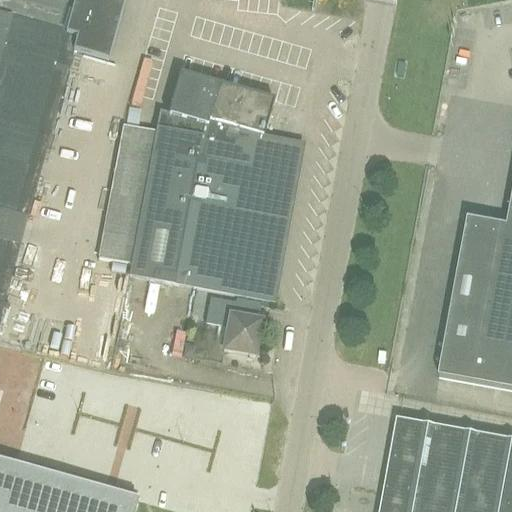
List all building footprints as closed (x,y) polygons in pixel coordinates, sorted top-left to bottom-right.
[(0,0),(0,317),(73,53),(107,63),(121,11),(83,0),(0,0)] [(275,103),(181,77),(169,118),(161,115),(127,280),(275,307),(305,145),(266,138),(275,103)] [(511,207),(508,228),(468,221),(439,379),(511,391),(511,207)] [(255,358),(262,323),(233,318),(236,305),(211,300),(206,324),(228,329),(224,352),(255,358)] [(511,511),(511,442),(398,421),(383,506),(381,511),(511,511)] [(0,511),(133,511),(137,501),(0,462),(0,511)]
